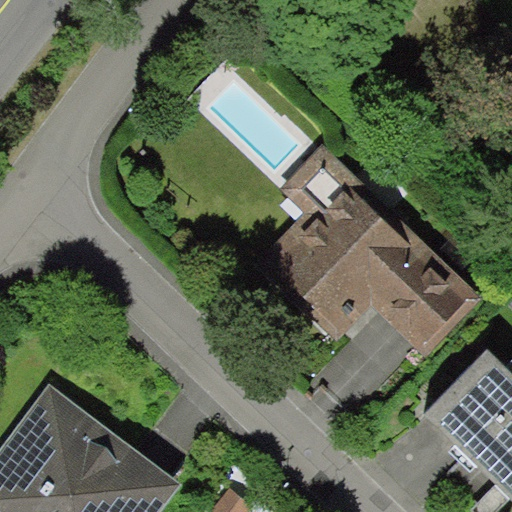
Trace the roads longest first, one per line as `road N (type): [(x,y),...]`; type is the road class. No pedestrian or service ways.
road 1 (residential): [(38,182),(374,511)]
road 2 (residential): [(166,0),(38,182)]
